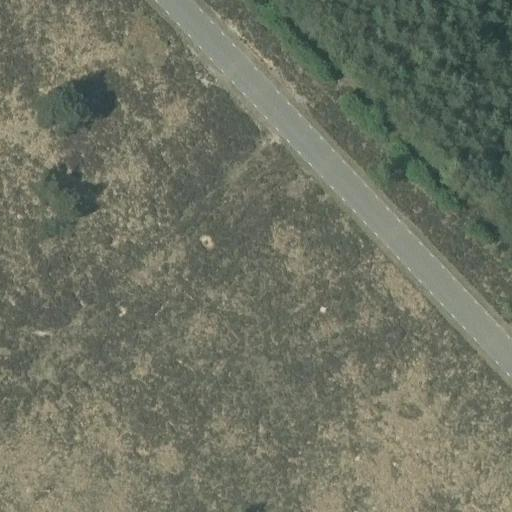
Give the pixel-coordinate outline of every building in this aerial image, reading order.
[(115,218),(99,232),(105,239),(121,226),(115,218)] [(199,219),(188,225),(198,243),(209,237),(199,219)] [(114,284),(101,288),(106,308),(119,304),(114,284)] [(305,289),(302,301),(320,306),(323,293),(305,289)] [(252,405),(241,410),(250,427),(260,422),(252,405)] [(138,449),(145,439),(130,428),(122,438),(138,449)] [(135,511),(141,511),(146,510),(139,496),(129,501),(135,511)]
